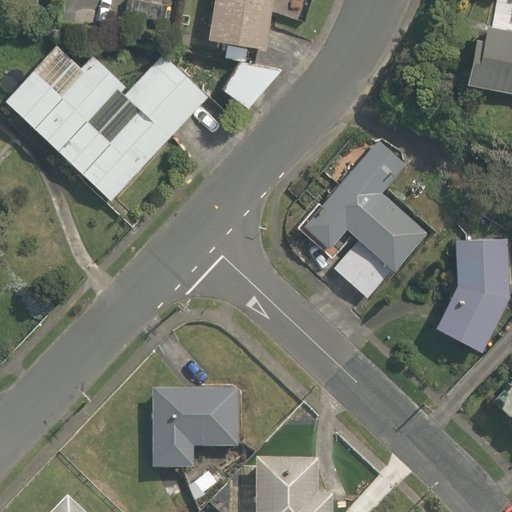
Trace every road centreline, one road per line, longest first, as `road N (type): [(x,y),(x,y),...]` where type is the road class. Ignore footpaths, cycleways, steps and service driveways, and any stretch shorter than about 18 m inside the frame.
road 1 (residential): [(205,233),(485,511)]
road 2 (tertiary): [(0,448),(205,233)]
road 3 (tertiary): [(205,233),(321,97),(383,0)]
